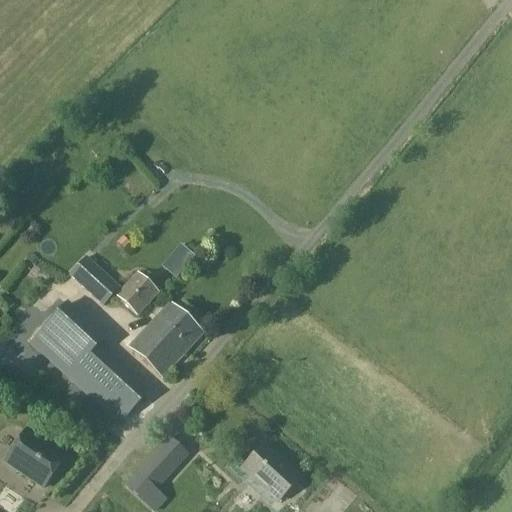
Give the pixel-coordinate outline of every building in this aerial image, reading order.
[(29,253),(45,268),(108,200),(91,185),(29,253)] [(123,236),(117,242),(124,248),(130,242),(123,236)] [(102,308),(120,289),(88,258),(70,277),(102,308)] [(136,317),(158,294),(137,275),(117,298),(136,317)] [(162,380),(186,353),(203,335),(170,304),(128,349),(162,380)] [(120,423),(145,395),(95,349),(103,340),(64,305),(30,342),(120,423)] [(39,493),(65,457),(27,431),(4,463),(20,473),(16,478),(39,493)] [(170,440),(128,484),(148,504),(160,491),(154,485),(184,453),(170,440)] [(278,503),(299,479),(265,447),(242,471),(278,503)]
